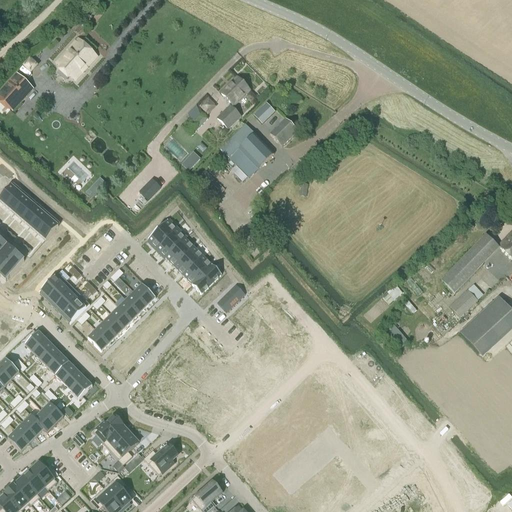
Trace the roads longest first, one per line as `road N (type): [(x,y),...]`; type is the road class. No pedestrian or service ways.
road 1 (tertiary): [(511,150),(320,33),(248,0)]
road 2 (unknown): [(388,78),(254,189),(251,209),(274,239)]
road 3 (residential): [(328,347),(211,454)]
road 4 (residential): [(118,396),(41,317),(0,296)]
road 5 (residential): [(194,310),(123,239),(88,272)]
road 6 (residential): [(0,484),(118,396)]
road 7 (residential): [(424,451),(328,347)]
